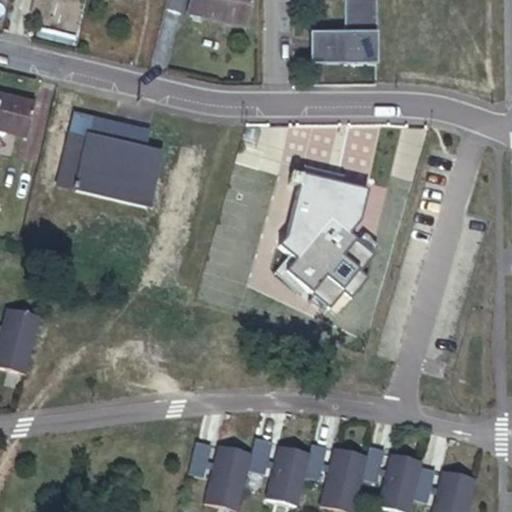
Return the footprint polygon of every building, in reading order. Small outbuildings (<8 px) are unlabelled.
[(188,0),(186,11),(245,26),(251,0),(188,0)] [(378,0),(347,0),(348,34),(347,67),(379,66),(378,0)] [(347,67),(348,34),(313,35),(313,67),(347,67)] [(35,105),(0,95),(0,130),(27,138),(35,105)] [(109,143),(113,124),(72,114),(55,189),(145,210),(157,154),(143,151),(109,143)] [(147,132),(113,124),(109,143),(143,151),(147,132)] [(364,194),(291,175),(290,183),(300,188),(283,239),(278,249),(293,260),(285,274),(327,308),(341,295),(350,301),(366,280),(356,273),(372,256),(350,238),(357,220),(364,194)] [(39,318),(5,310),(0,329),(0,372),(23,378),(39,318)] [(251,455),(217,447),(203,504),(233,511),(236,511),(247,472),(264,476),(272,444),(255,439),(251,455)] [(210,446),(195,443),(187,476),(202,480),(210,446)] [(309,455),(277,448),(265,501),(296,508),(303,478),(318,482),(326,449),(311,446),(309,455)] [(366,458),(333,449),(318,508),(333,511),(352,511),(361,480),(376,484),(384,452),(369,448),(366,458)] [(421,464),(390,456),(377,509),(389,511),(409,511),(412,501),(427,505),(435,473),(420,469),(421,464)] [(466,511),(474,480),(442,472),(431,511),(466,511)]
